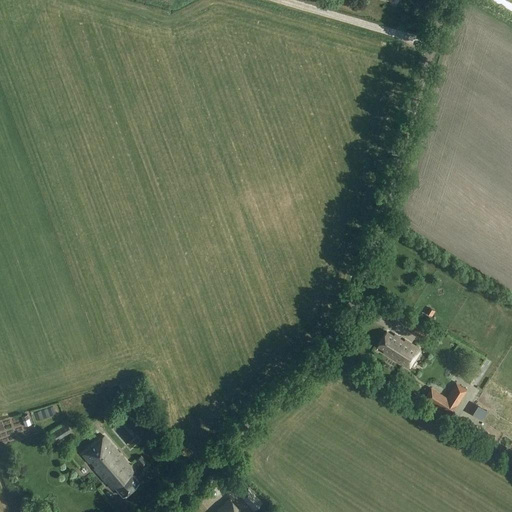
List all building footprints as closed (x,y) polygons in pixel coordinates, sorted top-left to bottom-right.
[(432,317),(435,311),(430,308),(426,313),(432,317)] [(409,331),(425,342),(432,332),(416,321),(409,331)] [(409,368),(420,350),(405,340),(403,342),(399,339),(400,338),(395,334),(393,336),(386,332),(378,346),(384,350),(383,352),(409,368)] [(450,415),(456,405),(447,399),(440,408),(450,415)] [(478,405),(472,414),(481,420),(487,411),(478,405)] [(67,424),(50,435),(55,442),(71,431),(67,424)] [(487,446),(488,445),(492,438),(475,427),(470,436),(487,446)] [(81,455),(87,462),(89,460),(96,469),(94,471),(105,484),(107,482),(112,488),(115,486),(123,495),(139,482),(131,473),(134,471),(104,435),(83,453),(81,455)] [(141,466),(146,462),(141,455),(136,459),(141,466)] [(237,491),(240,494),(253,509),(262,501),(248,486),(245,483),(237,491)] [(241,511),(228,499),(214,511),(241,511)]
